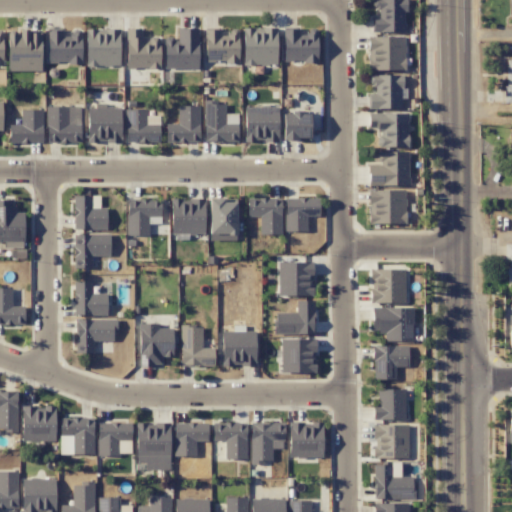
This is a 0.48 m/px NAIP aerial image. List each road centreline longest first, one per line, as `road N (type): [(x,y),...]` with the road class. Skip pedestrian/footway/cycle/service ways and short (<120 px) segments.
road 1 (tertiary): [(465,511),(459,0)]
road 2 (residential): [(344,511),(339,4)]
road 3 (residential): [(344,397),(100,395),(0,357)]
road 4 (residential): [(339,171),(0,174)]
road 5 (residential): [(0,4),(339,4)]
road 6 (residential): [(44,374),(46,174)]
road 7 (residential): [(341,245),(463,247)]
